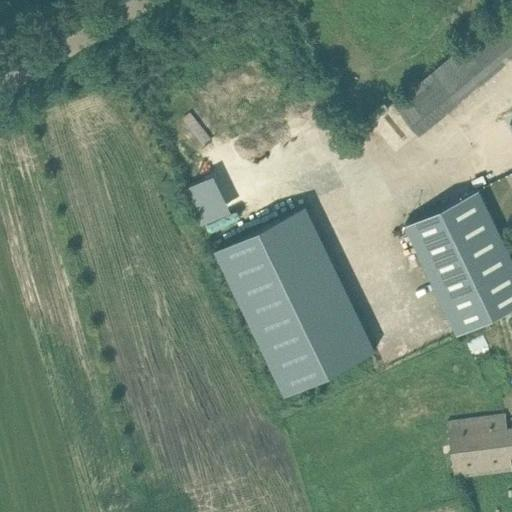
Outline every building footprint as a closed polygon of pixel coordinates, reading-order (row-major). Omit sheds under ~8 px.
[(452,32),(458,39),(481,21),(475,14),(452,32)] [(511,23),(507,16),(391,99),(412,128),(511,56),(511,23)] [(465,181),(486,171),(482,161),(460,171),(465,181)] [(199,223),(228,209),(210,172),(180,187),(199,223)] [(456,332),(511,305),(511,257),(477,186),(403,222),(456,332)] [(370,352),(309,202),(213,241),(274,391),(370,352)] [(448,433),(452,462),(511,455),(511,454),(511,426),(507,427),(448,433)]
